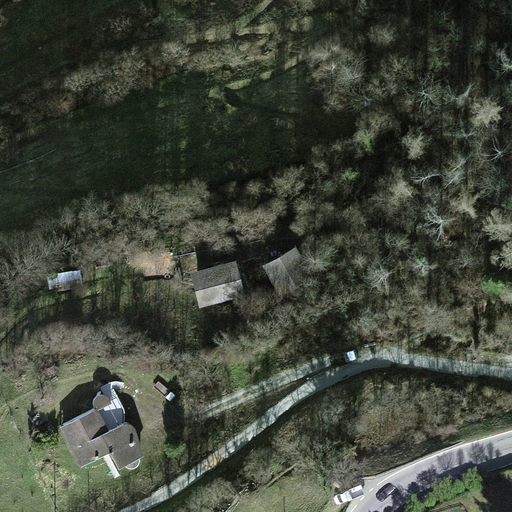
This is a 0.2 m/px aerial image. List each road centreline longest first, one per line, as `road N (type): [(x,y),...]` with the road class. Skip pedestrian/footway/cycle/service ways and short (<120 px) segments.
road 1 (residential): [(128,511),(349,368),(414,360),(511,369)]
road 2 (track): [(179,420),(319,362),(359,355),(368,363)]
road 3 (tertiary): [(511,448),(415,481),(374,511)]
